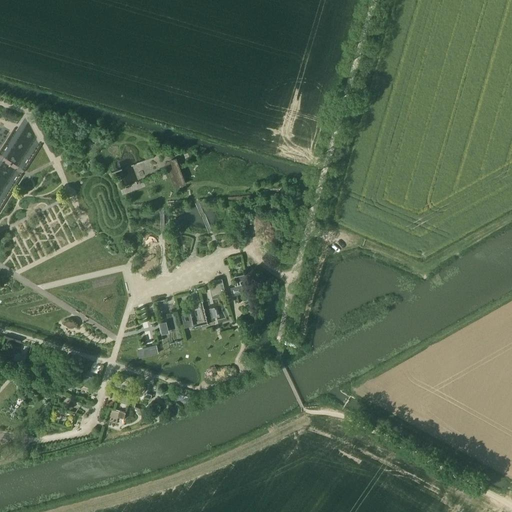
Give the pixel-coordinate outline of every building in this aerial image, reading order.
[(178,158),(167,160),(173,187),(184,184),(178,158)] [(235,276),(237,286),(232,287),(233,293),(246,290),(243,275),(235,276)] [(214,281),(216,289),(224,287),(222,279),(214,281)] [(185,329),(193,329),(191,309),(187,309),(186,294),(175,295),(176,307),(183,306),(185,329)] [(210,309),(213,320),(224,317),(221,306),(210,309)] [(161,334),(169,333),(168,321),(160,322),(161,334)]
